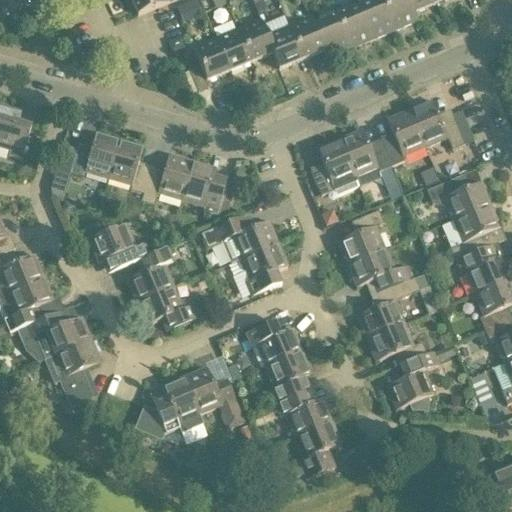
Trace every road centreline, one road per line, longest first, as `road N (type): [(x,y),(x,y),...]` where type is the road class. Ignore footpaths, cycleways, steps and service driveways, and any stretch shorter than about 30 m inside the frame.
road 1 (residential): [(310,293),(156,357),(131,352),(117,339),(106,304),(75,279),(45,215),(42,181),(68,94)]
road 2 (residential): [(310,293),(357,410),(389,431),(456,438),(511,425)]
road 3 (residential): [(273,136),(233,142),(68,94)]
road 4 (residential): [(467,52),(273,136)]
road 5 (residential): [(273,136),(312,241),(310,293)]
